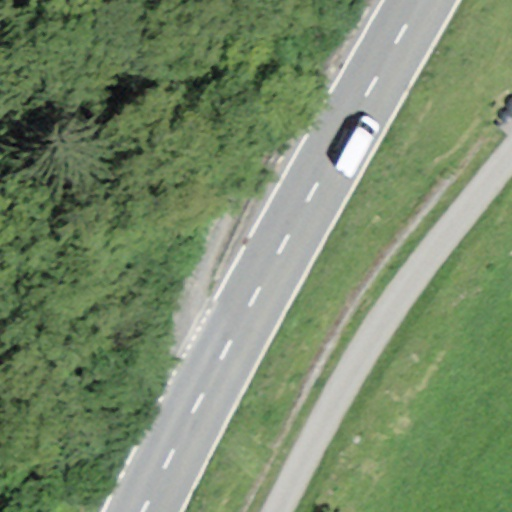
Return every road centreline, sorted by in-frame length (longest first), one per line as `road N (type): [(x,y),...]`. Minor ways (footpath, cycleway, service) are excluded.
road 1 (primary): [(413,0),(199,375),(132,511)]
road 2 (unclassified): [(511,153),(421,260),(364,345),(278,511)]
road 3 (track): [(335,0),(215,231),(182,338),(199,375)]
